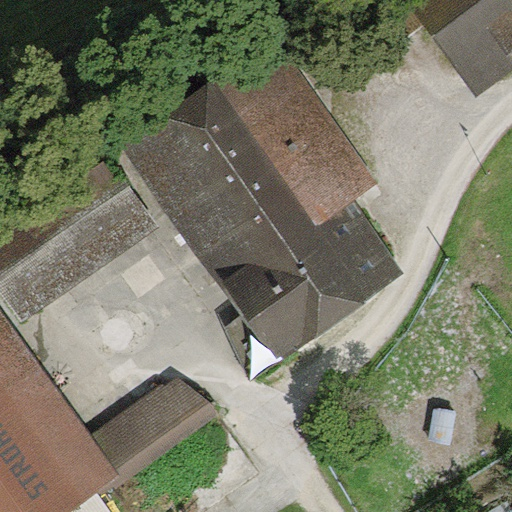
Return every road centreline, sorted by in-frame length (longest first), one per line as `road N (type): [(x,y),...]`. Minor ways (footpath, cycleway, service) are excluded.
road 1 (track): [(320,511),(281,456),(412,269),(449,158),(511,104)]
road 2 (track): [(290,0),(121,113),(0,171)]
road 3 (track): [(449,158),(323,0)]
